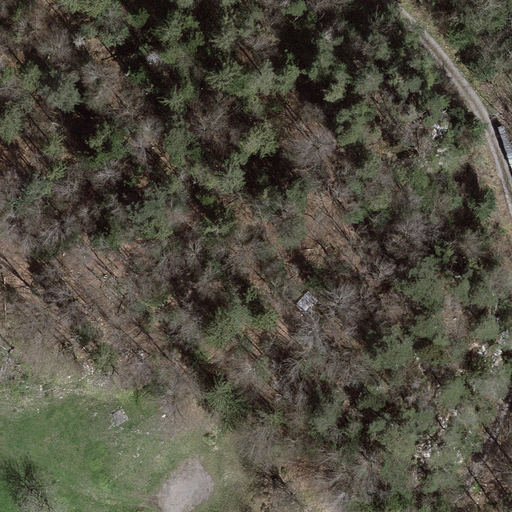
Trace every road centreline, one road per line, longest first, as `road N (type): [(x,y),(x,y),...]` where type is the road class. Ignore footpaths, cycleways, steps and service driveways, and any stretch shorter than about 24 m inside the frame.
road 1 (track): [(392,0),(482,106),(511,191)]
road 2 (track): [(511,391),(451,511)]
